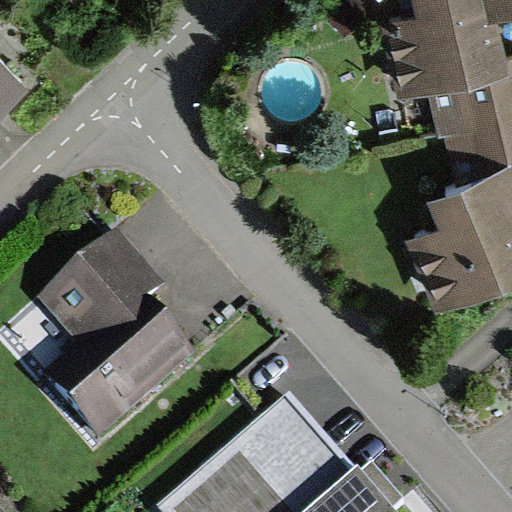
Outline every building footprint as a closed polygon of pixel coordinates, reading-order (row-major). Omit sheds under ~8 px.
[(380,12),(399,87),(426,80),(510,59),(508,51),(498,6),(490,8),(487,0),(418,0),(419,2),(380,12)] [(0,104),(29,77),(0,46),(0,104)] [(510,59),(426,80),(440,129),(449,129),(460,172),(511,149),(511,50),(508,51),(510,59)] [(409,230),(439,301),(511,269),(511,149),(460,172),(431,184),(444,215),(409,230)] [(43,374),(99,439),(197,354),(147,296),(163,283),(120,232),(41,300),(79,344),(43,374)] [(371,511),(278,406),(157,511),(371,511)]
